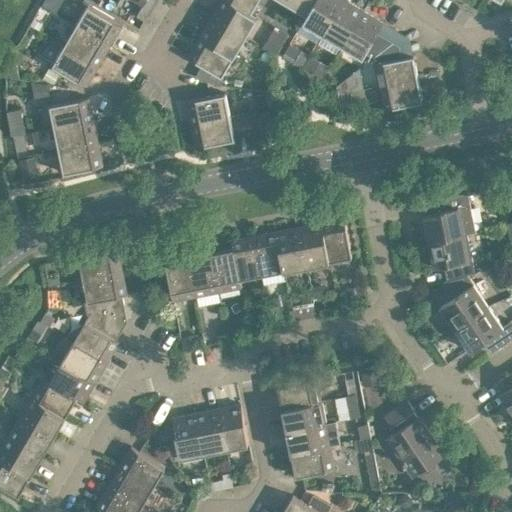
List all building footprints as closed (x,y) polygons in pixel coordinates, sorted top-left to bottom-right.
[(61,0),(43,0),(42,4),(54,11),(61,0)] [(112,11),(117,2),(113,0),(109,0),(105,7),(112,11)] [(136,0),(143,4),(151,9),(156,0),(136,0)] [(258,15),(251,11),(251,12),(230,0),(220,0),(212,15),(246,35),(258,15)] [(230,0),(251,12),(251,11),(258,0),(283,0),(307,14),(308,14),(315,0),(230,0)] [(307,14),(303,20),(324,32),(342,0),(315,0),(308,14),(307,14)] [(343,43),(363,9),(347,0),(342,0),(324,32),(343,43)] [(122,24),(88,4),(76,24),(111,45),(122,24)] [(151,9),(143,4),(137,15),(145,19),(151,9)] [(363,55),(384,21),(363,9),(343,43),(363,55)] [(246,35),(212,15),(200,35),(234,55),(246,35)] [(65,44),(99,64),(111,45),(76,24),(65,44)] [(275,25),(267,39),(282,47),(290,33),(275,25)] [(188,55),(222,75),(234,55),(200,35),(188,55)] [(301,65),(308,53),(291,43),(284,55),(301,65)] [(53,64),(87,84),(99,64),(65,44),(53,64)] [(414,54),(375,62),(380,85),(418,77),(414,54)] [(329,65),(311,55),(304,65),(322,75),(329,65)] [(16,56),(3,59),(7,75),(21,78),(16,56)] [(220,84),(222,75),(205,65),(198,77),(220,84)] [(50,67),(43,78),(54,84),(60,73),(50,67)] [(384,108),(423,100),(418,77),(380,85),(384,108)] [(32,80),(35,97),(50,94),(48,83),(32,80)] [(351,91),(339,93),(341,106),(354,103),(351,91)] [(226,92),(187,100),(192,123),(230,115),(226,92)] [(269,92),(256,95),(258,107),(271,104),(269,92)] [(89,96),(51,104),(55,127),(94,119),(89,96)] [(27,133),(23,109),(11,112),(15,135),(27,133)] [(259,112),(263,132),(274,130),(270,110),(259,112)] [(196,146),(235,137),(230,115),(192,123),(196,146)] [(60,149),(99,142),(94,119),(55,127),(60,149)] [(27,133),(29,144),(41,141),(39,130),(27,133)] [(27,133),(15,135),(18,151),(30,149),(29,144),(27,133)] [(64,173),(103,165),(99,142),(60,149),(64,173)] [(22,158),(25,173),(39,171),(35,156),(22,158)] [(476,231),(469,192),(443,197),(446,208),(424,213),(429,240),(467,233),(476,231)] [(509,207),(498,210),(500,221),(511,218),(509,207)] [(353,255),(345,217),(322,221),(330,260),(353,255)] [(299,226),(307,264),(330,260),(322,221),(299,226)] [(277,230),(285,269),(307,264),(299,226),(277,230)] [(255,235),(262,273),(285,269),(277,230),(255,235)] [(447,279),(468,273),(475,271),(467,233),(429,240),(434,266),(444,264),(447,279)] [(232,239),(233,248),(234,247),(240,278),(262,273),(255,235),(232,239)] [(118,247),(79,255),(84,278),(123,270),(118,247)] [(242,286),(240,278),(234,247),(233,248),(211,252),(219,291),(242,286)] [(189,256),(197,295),(219,291),(211,252),(189,256)] [(166,261),(174,300),(197,295),(189,256),(166,261)] [(123,294),(128,293),(123,270),(84,278),(88,300),(89,300),(123,293),(123,294)] [(449,300),(441,305),(456,327),(489,305),(468,273),(447,279),(443,280),(449,300)] [(325,283),(312,285),(314,298),(327,296),(325,283)] [(350,286),(352,301),(364,299),(362,284),(350,286)] [(50,286),(52,306),(61,305),(59,285),(50,286)] [(88,300),(85,300),(88,313),(89,314),(78,332),(71,328),(66,336),(74,340),(108,360),(120,340),(117,338),(118,336),(116,326),(112,323),(114,322),(128,319),(123,294),(123,293),(89,300),(88,300)] [(281,296),(273,298),(275,310),(284,308),(281,296)] [(511,319),(503,326),(489,305),(456,327),(471,349),(491,335),(499,346),(511,337),(511,319)] [(46,311),(41,320),(50,326),(56,317),(46,311)] [(39,319),(29,335),(38,341),(48,325),(39,319)] [(240,319),(229,322),(230,329),(242,327),(240,319)] [(213,328),(205,330),(207,343),(220,341),(219,333),(213,328)] [(197,334),(182,337),(184,349),(199,346),(197,334)] [(108,360),(74,340),(62,360),(96,380),(108,360)] [(24,354),(19,361),(29,367),(34,359),(24,354)] [(77,396),(84,400),(96,380),(62,360),(51,379),(51,380),(78,396),(77,396)] [(2,365),(0,368),(0,375),(6,379),(11,371),(2,365)] [(381,365),(361,368),(364,385),(383,382),(382,379),(384,378),(381,365)] [(511,371),(505,376),(511,385),(501,393),(511,410),(511,371)] [(51,379),(44,375),(32,395),(66,415),(77,396),(78,396),(51,380),(51,379)] [(317,377),(278,385),(283,408),(322,400),(317,377)] [(355,377),(347,379),(349,394),(358,392),(355,377)] [(358,392),(348,394),(352,416),(362,414),(358,392)] [(66,415),(32,395),(20,415),(54,435),(66,415)] [(408,399),(385,415),(396,431),(387,437),(413,476),(445,454),(419,415),(417,417),(413,411),(415,410),(408,399)] [(287,430),(326,422),(322,400),(283,408),(287,430)] [(249,442),(242,403),(218,407),(226,446),(249,442)] [(196,412),(204,451),(226,446),(218,407),(196,412)] [(177,438),(181,455),(204,451),(196,412),(173,417),(175,426),(177,438)] [(54,435),(20,415),(9,434),(43,454),(54,435)] [(292,452),(331,444),(326,422),(287,430),(292,452)] [(361,438),(370,436),(367,423),(359,425),(361,438)] [(161,441),(177,438),(175,426),(153,431),(161,441)] [(43,454),(9,434),(0,448),(0,455),(31,474),(43,454)] [(378,491),(369,439),(360,440),(362,450),(359,450),(367,494),(378,491)] [(297,475),(336,467),(331,444),(292,452),(297,475)] [(166,466),(132,446),(120,466),(154,486),(166,466)] [(168,454),(161,446),(155,450),(161,459),(168,454)] [(0,482),(19,494),(31,474),(0,455),(0,482)] [(108,485),(142,505),(154,486),(120,466),(108,485)] [(232,471),(223,473),(226,488),(234,486),(232,471)] [(323,481),(322,490),(333,491),(334,482),(323,481)] [(96,505),(107,511),(138,511),(142,505),(108,485),(96,505)] [(323,511),(309,504),(293,494),(282,511),(323,511)] [(403,494),(399,498),(399,502),(403,506),(410,506),(413,502),(413,497),(409,494),(403,494)] [(323,511),(328,511),(333,506),(314,495),(309,504),(323,511)]
